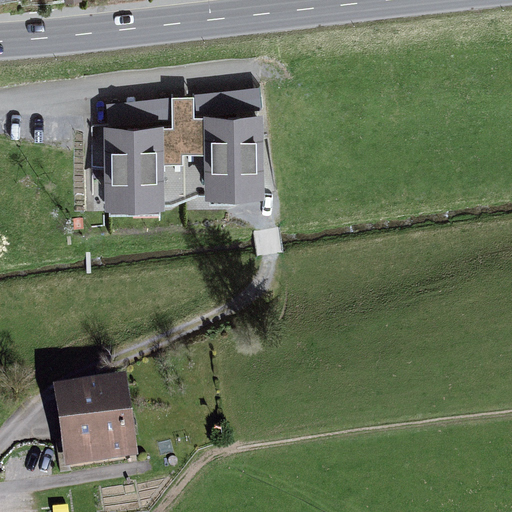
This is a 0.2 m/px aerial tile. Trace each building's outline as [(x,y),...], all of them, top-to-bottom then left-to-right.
[(259,85),(195,92),(197,110),(261,106),(259,85)] [(184,198),(182,94),(171,94),(172,122),(164,123),(164,120),(109,121),(103,121),(104,204),(172,203),(184,198)] [(182,94),(184,198),(198,193),(267,191),(265,109),(203,111),(203,113),(195,113),(194,94),(182,94)] [(170,95),(106,102),(109,121),(170,117),(170,95)] [(126,380),(53,392),(65,471),(139,459),(126,380)]
